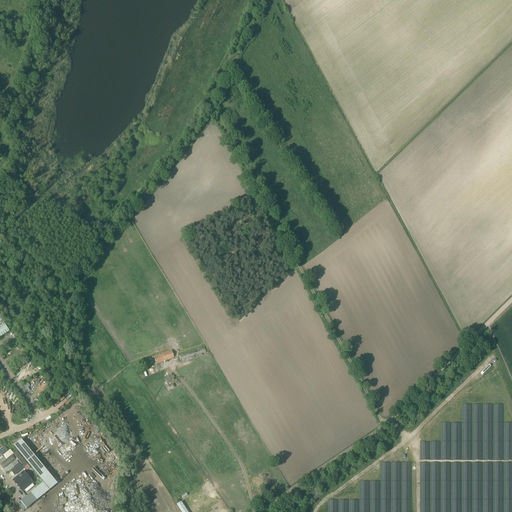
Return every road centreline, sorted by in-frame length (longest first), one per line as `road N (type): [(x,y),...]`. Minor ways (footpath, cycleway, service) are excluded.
road 1 (track): [(384,426),(208,109)]
road 2 (track): [(253,511),(384,426),(511,298)]
